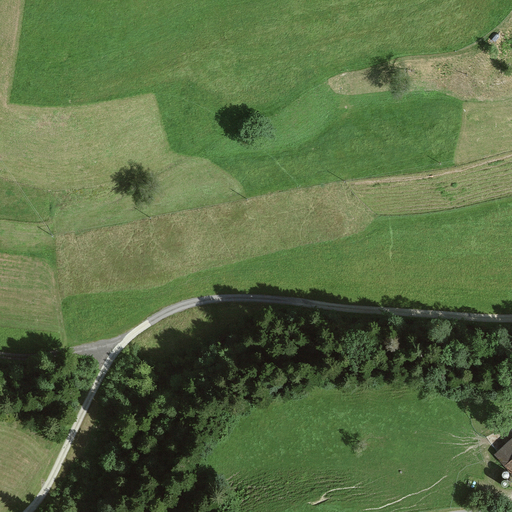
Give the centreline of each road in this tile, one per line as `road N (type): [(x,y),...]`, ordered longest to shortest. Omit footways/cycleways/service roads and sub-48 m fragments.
road 1 (track): [(28,511),(122,341),(184,305),(252,298),(511,318)]
road 2 (track): [(0,357),(38,360),(122,341)]
